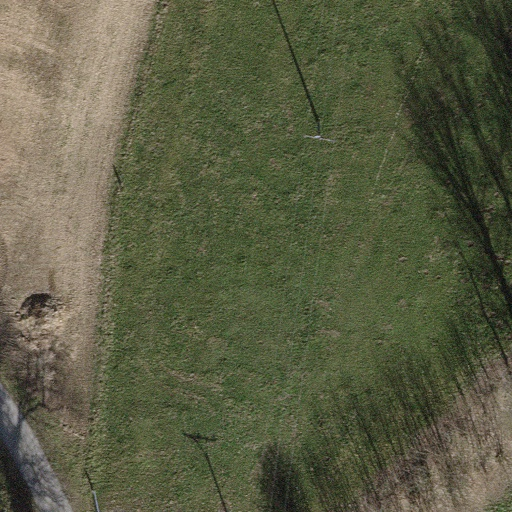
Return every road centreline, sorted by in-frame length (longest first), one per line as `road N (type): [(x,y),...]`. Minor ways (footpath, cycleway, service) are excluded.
road 1 (track): [(165,0),(46,488)]
road 2 (unclassified): [(58,511),(0,406)]
